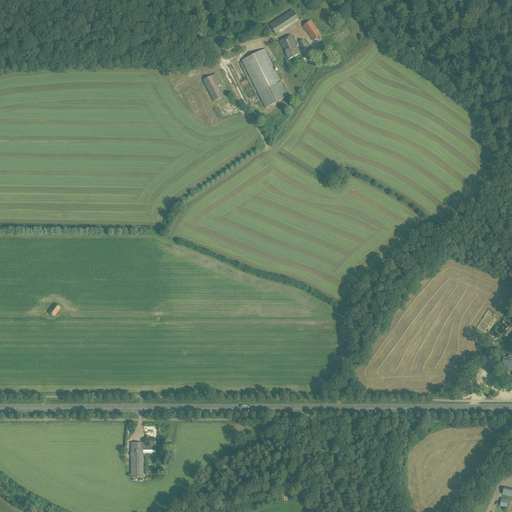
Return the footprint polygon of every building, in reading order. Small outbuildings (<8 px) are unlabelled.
[(268,23),(274,32),(296,18),(291,9),(268,23)] [(317,35),(308,20),(300,25),(310,40),(317,35)] [(332,38),(336,42),(346,33),(342,28),(332,38)] [(291,36),(280,42),(289,60),(301,54),(291,36)] [(299,42),(303,51),(304,53),(308,61),(316,57),(312,49),(307,51),(307,49),(308,49),(307,47),(308,47),(307,43),(306,44),(304,39),(299,42)] [(263,47),(240,58),(263,106),(286,95),(263,47)] [(255,100),(250,88),(245,90),(245,88),(247,87),(239,63),(233,65),(235,69),(234,69),(247,103),(255,100)] [(210,100),(221,95),(216,84),(218,83),(214,73),(201,78),(210,100)] [(202,107),(208,126),(216,123),(210,106),(208,107),(204,96),(198,99),(201,108),(202,107)] [(53,304),(53,305),(48,311),(48,312),(49,313),(49,314),(52,317),(55,316),(55,315),(59,310),(60,309),(60,307),(56,304),(55,304),(53,304)] [(511,325),(507,322),(499,331),(506,336),(510,331),(510,332),(511,329),(511,325)] [(511,369),(511,355),(508,355),(508,357),(503,357),(503,360),(502,369),(511,369)] [(131,443),(131,478),(143,478),(143,450),(156,450),(156,447),(156,438),(145,438),(145,443),(131,443)] [(511,496),(511,488),(504,487),(502,495),(511,496)] [(500,506),(506,508),(508,500),(502,499),(500,506)]
